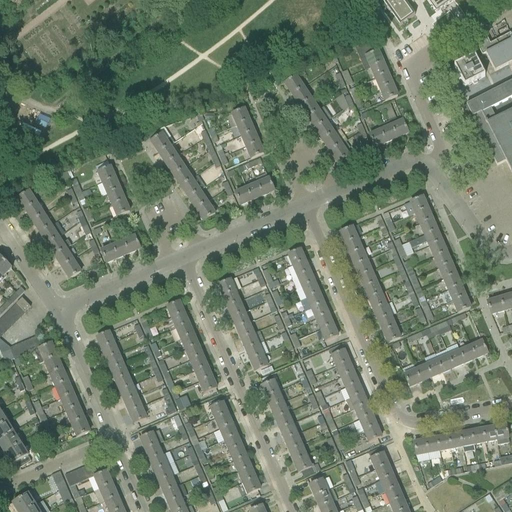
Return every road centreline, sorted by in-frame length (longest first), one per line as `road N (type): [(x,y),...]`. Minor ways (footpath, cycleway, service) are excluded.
road 1 (residential): [(511,409),(408,423),(390,413),(305,206)]
road 2 (residential): [(291,511),(183,259)]
road 3 (residential): [(511,230),(501,230),(437,85),(415,96)]
road 4 (residential): [(114,442),(58,312)]
road 5 (residential): [(0,488),(114,442)]
road 6 (residential): [(511,253),(485,248),(430,169)]
road 7 (residential): [(58,312),(169,264)]
